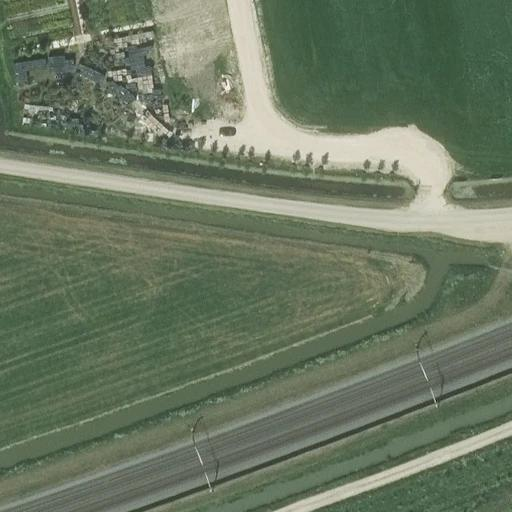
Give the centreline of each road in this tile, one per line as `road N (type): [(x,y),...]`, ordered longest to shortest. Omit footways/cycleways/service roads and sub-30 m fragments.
road 1 (unclassified): [(0,164),(328,213),(511,222)]
road 2 (track): [(511,427),(289,511)]
